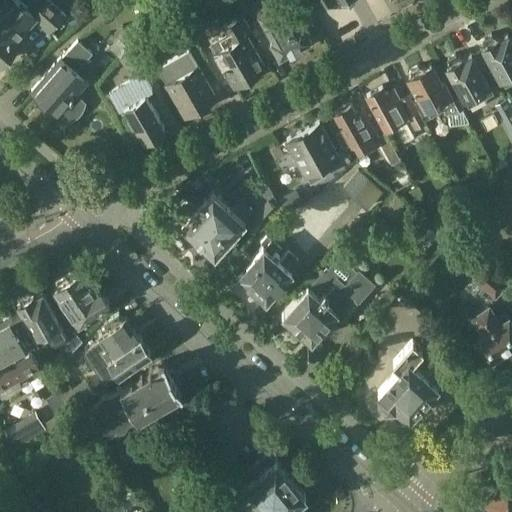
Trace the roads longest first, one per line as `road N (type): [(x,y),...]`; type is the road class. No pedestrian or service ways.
road 1 (residential): [(469,0),(84,215)]
road 2 (tertiary): [(406,507),(84,215)]
road 3 (residential): [(406,507),(511,420)]
